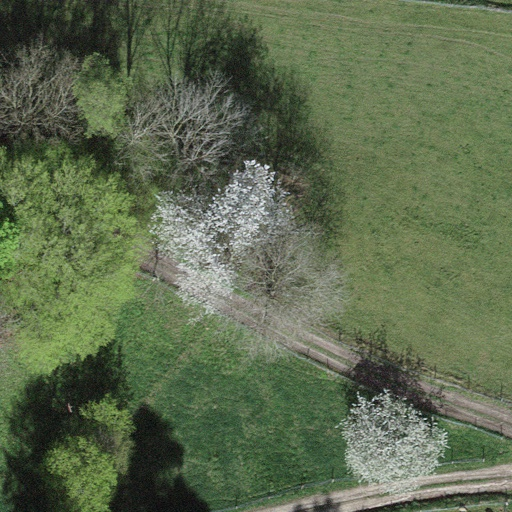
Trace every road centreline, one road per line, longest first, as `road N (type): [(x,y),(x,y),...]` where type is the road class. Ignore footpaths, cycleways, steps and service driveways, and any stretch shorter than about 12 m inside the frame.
road 1 (track): [(511,432),(94,253),(0,227)]
road 2 (track): [(511,492),(431,498),(380,511)]
